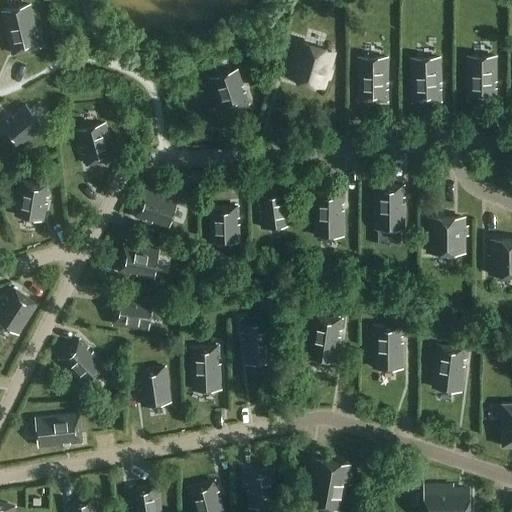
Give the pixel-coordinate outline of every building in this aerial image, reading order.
[(2,12),(12,53),(40,46),(38,36),(35,36),(33,30),(36,29),(30,5),(2,12)] [(287,78),(297,81),(296,82),(316,88),(316,86),(325,89),(328,79),(331,80),(335,69),(332,68),(337,52),(327,49),(328,47),(308,41),(307,43),(296,39),(289,61),(292,62),(287,78)] [(386,90),(386,83),(388,83),(389,58),(359,58),(359,101),(388,101),(388,90),(386,90)] [(468,58),(468,101),(497,101),(497,90),(495,90),(495,83),(497,83),(497,58),(468,58)] [(442,90),(439,90),(439,84),(442,84),(441,59),(412,59),(413,102),(442,101),(442,90)] [(209,78),(221,113),(250,104),(238,69),(209,78)] [(8,121),(0,127),(0,128),(18,150),(37,134),(35,133),(43,126),(26,105),(13,116),(15,118),(10,123),(8,121)] [(72,128),(83,170),(120,160),(109,119),(72,128)] [(15,215),(44,220),(47,203),(44,203),(45,196),(48,197),(50,186),(21,181),(15,215)] [(374,224),(402,229),(406,205),(403,205),(404,198),(407,199),(409,188),(380,183),(374,224)] [(134,218),(169,229),(178,200),(143,189),(134,218)] [(258,193),(262,230),(292,226),(287,190),(258,193)] [(341,205),(344,205),(345,193),(315,193),(314,234),(344,235),(344,211),(341,211),(341,205)] [(209,207),(209,244),(241,243),(240,207),(209,207)] [(425,233),(426,253),(466,253),(465,235),(469,235),(469,226),(466,226),(466,216),(428,216),(428,233),(425,233)] [(114,276),(158,283),(164,246),(120,238),(114,276)] [(511,239),(493,239),(493,256),(490,256),(490,274),(511,274),(511,239)] [(38,304),(13,288),(7,298),(9,299),(6,305),(4,303),(0,308),(0,321),(19,333),(38,304)] [(115,291),(109,329),(152,336),(158,298),(115,291)] [(308,357),(337,362),(341,338),(337,337),(338,331),(342,332),(344,320),(315,316),(308,357)] [(243,339),(246,363),(275,360),(269,317),(241,321),(242,332),(245,332),(246,338),(243,339)] [(375,368),(404,368),(404,344),(401,344),(401,337),(404,337),(404,326),(375,326),(375,368)] [(88,347),(81,339),(60,359),(84,384),(105,364),(93,352),(91,354),(86,349),(88,347)] [(190,347),(192,390),(221,389),(220,364),(217,364),(217,357),(220,357),(219,346),(190,347)] [(462,391),(466,368),(462,367),(463,361),(467,361),(468,350),(440,346),(434,387),(462,391)] [(140,389),(142,406),(171,401),(166,367),(137,371),(139,382),(141,382),(142,388),(140,389)] [(503,445),(511,445),(511,403),(503,403),(503,445)] [(78,413),(36,418),(39,447),(64,444),(63,441),(70,441),(70,443),(81,442),(78,413)] [(347,474),(349,465),(317,459),(314,476),(311,475),(306,502),(341,508),(346,483),(349,484),(350,475),(347,474)] [(249,482),(250,489),(247,489),(249,506),(278,503),(275,469),(245,472),(247,483),(249,482)] [(216,481),(187,488),(193,511),(223,511),(220,498),(217,498),(216,492),(218,491),(216,481)] [(161,511),(158,485),(129,489),(131,500),(133,500),(134,506),(131,507),(132,511),(161,511)] [(452,486),(425,485),(424,511),(468,511),(469,489),(452,489),(452,486)] [(98,511),(95,497),(67,503),(68,511),(98,511)] [(0,511),(14,511),(15,507),(0,502),(0,511)]
